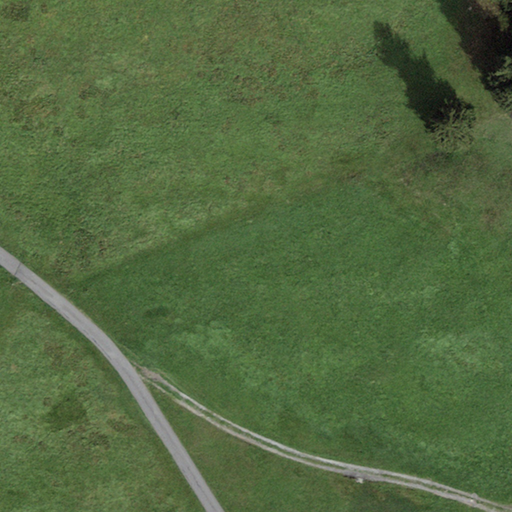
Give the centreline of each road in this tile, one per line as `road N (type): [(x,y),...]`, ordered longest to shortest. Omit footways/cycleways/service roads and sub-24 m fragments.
road 1 (track): [(131,374),(310,462),(410,479),(511,510)]
road 2 (unclassified): [(0,256),(125,365),(215,511)]
